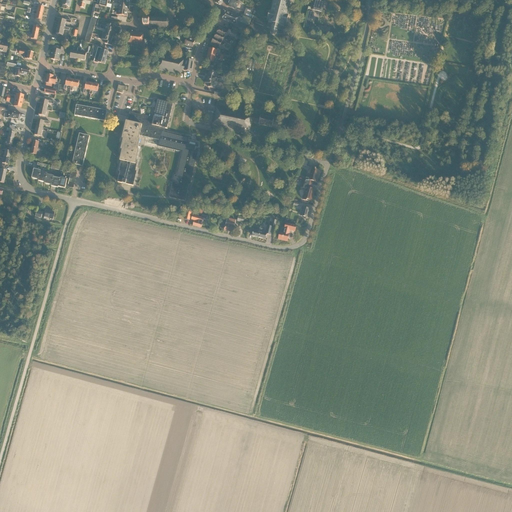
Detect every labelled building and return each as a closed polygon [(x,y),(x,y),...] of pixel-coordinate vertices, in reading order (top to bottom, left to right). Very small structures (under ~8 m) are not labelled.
[(67,6),(70,7),(71,0),(74,0),(77,0),(63,0),(63,5),(63,8),(67,9),(67,6)] [(111,8),(112,5),(108,4),(108,0),(100,0),(100,6),(94,4),(92,12),(99,14),(101,6),(107,7),(111,8)] [(236,10),(239,2),(233,0),(230,0),(228,6),(236,10)] [(274,0),(274,3),(273,3),(273,4),(274,4),(273,8),(272,8),(272,9),(271,12),(269,11),(269,12),(267,12),(265,17),(268,18),(267,19),(267,20),(269,21),(269,23),(268,23),(267,28),(272,29),(272,30),(271,30),(271,31),(272,32),(271,33),(272,33),(272,34),(272,35),(273,35),(273,34),(274,35),(275,35),(277,34),(277,35),(278,34),(277,34),(278,32),(279,33),(282,34),(283,31),(286,32),(288,24),(287,24),(289,16),(287,16),(287,12),(288,13),(288,12),(289,8),(290,7),(289,7),(290,3),(290,4),(291,3),(290,3),(290,0),(274,0)] [(322,13),(325,2),(315,0),(313,11),(322,13)] [(38,9),(37,12),(37,13),(42,14),(44,7),(35,6),(35,8),(38,9)] [(253,19),(254,16),(250,14),(251,11),(246,9),(243,15),(253,19)] [(239,20),(240,19),(240,18),(241,17),(226,11),(223,19),(237,25),(239,22),(239,21),(239,20)] [(41,21),(42,14),(37,13),(37,12),(34,12),(33,14),(36,15),(35,19),(41,21)] [(249,26),(251,19),(243,16),(242,19),(241,22),(245,24),(249,26)] [(64,28),(65,27),(66,22),(71,23),(71,21),(66,20),(60,19),(58,27),(64,28)] [(170,27),(170,23),(167,19),(149,19),(149,20),(144,20),(144,26),(149,26),(149,29),(167,30),(170,27)] [(107,31),(116,33),(117,30),(113,29),(114,26),(106,24),(105,27),(104,27),(101,26),(100,29),(103,30),(107,31)] [(32,33),(38,34),(39,27),(31,25),(30,28),(33,28),(32,32),(32,33)] [(329,32),(330,29),(326,28),(326,29),(322,28),(322,27),(319,26),(319,29),(318,32),(328,34),(329,32)] [(70,28),(65,27),(64,28),(58,27),(57,34),(63,36),(64,30),(69,31),(70,28)] [(220,28),(217,33),(225,37),(228,32),(220,28)] [(147,50),(148,44),(149,39),(143,39),(144,33),(132,32),(132,29),(129,29),(128,32),(129,32),(128,43),(142,45),(141,49),(147,50)] [(36,40),(38,34),(32,33),(32,32),(29,31),(29,33),(32,34),(31,39),(36,40)] [(104,33),(103,36),(112,39),(113,36),(115,37),(116,33),(107,31),(106,34),(104,33)] [(214,38),(222,42),(225,37),(217,33),(214,38)] [(193,48),(194,44),(196,38),(185,34),(183,38),(185,39),(185,41),(186,41),(185,45),(193,48)] [(111,42),(112,39),(103,36),(102,40),(106,41),(105,44),(112,46),(113,43),(111,42)] [(219,48),(222,42),(214,38),(211,43),(219,48)] [(8,44),(2,42),(0,52),(1,52),(5,53),(4,57),(6,58),(7,53),(6,53),(8,44)] [(81,53),(82,48),(83,43),(81,42),(80,47),(79,47),(78,52),(79,53),(78,59),(85,61),(87,54),(81,53)] [(70,58),(78,59),(79,53),(78,52),(73,52),(74,46),(71,46),(71,51),(70,58)] [(65,55),(66,49),(60,47),(59,50),(53,49),(51,59),(59,61),(60,54),(65,55)] [(99,48),(97,55),(107,58),(109,52),(102,50),(102,49),(99,48)] [(209,48),(208,54),(216,56),(217,50),(209,48)] [(32,60),(33,53),(19,50),(18,54),(25,55),(24,59),(32,60)] [(191,72),(193,61),(184,59),(184,60),(179,59),(179,57),(162,53),(158,70),(180,76),(181,71),(191,72)] [(214,63),(216,56),(208,54),(206,61),(214,63)] [(105,64),(107,58),(97,55),(94,62),(98,63),(98,62),(105,64)] [(28,75),(30,69),(21,67),(21,69),(16,68),(15,76),(19,77),(20,75),(24,76),(24,74),(28,75)] [(209,71),(209,74),(219,76),(219,73),(215,72),(215,68),(208,67),(207,70),(209,71)] [(218,79),(219,76),(209,74),(208,77),(206,76),(205,80),(215,82),(216,79),(218,79)] [(55,85),(57,77),(54,77),(54,76),(48,75),(46,83),(47,83),(47,86),(52,87),(52,84),(55,85)] [(67,86),(71,86),(72,87),(73,80),(67,79),(66,85),(65,85),(64,89),(66,90),(67,86)] [(71,96),(73,91),(73,87),(78,88),(79,81),(73,80),(72,87),(71,86),(69,96),(71,96)] [(214,85),(215,82),(205,80),(204,83),(209,84),(208,87),(216,89),(216,85),(214,85)] [(87,89),(90,90),(91,90),(92,84),(86,83),(85,89),(84,89),(83,93),(86,93),(87,89)] [(91,90),(90,90),(89,94),(91,94),(91,95),(92,95),(93,91),(98,92),(99,85),(92,84),(91,90)] [(123,89),(126,90),(126,87),(118,85),(117,92),(123,94),(123,91),(122,91),(123,89)] [(16,94),(15,100),(22,102),(24,95),(16,94)] [(21,108),(22,102),(15,100),(13,106),(21,108)] [(42,100),(41,108),(47,109),(48,108),(49,103),(54,104),(54,101),(49,101),(42,100)] [(164,131),(165,128),(167,129),(173,104),(158,100),(154,118),(132,113),(130,122),(126,121),(122,139),(124,139),(121,150),(122,150),(120,161),(121,161),(119,172),(120,172),(118,182),(134,186),(137,172),(135,171),(138,161),(136,160),(139,150),(138,149),(140,139),(138,139),(139,136),(159,140),(157,146),(181,152),(175,175),(169,197),(185,201),(189,185),(190,185),(198,151),(191,150),(192,145),(188,144),(189,137),(164,131)] [(8,108),(0,106),(0,115),(1,110),(7,111),(8,108)] [(272,127),(274,119),(261,116),(261,117),(258,116),(258,117),(249,115),(250,113),(217,106),(212,127),(249,135),(252,123),(272,127)] [(47,109),(41,108),(39,115),(46,117),(47,111),(49,111),(49,112),(53,113),(53,112),(52,112),(53,109),(48,108),(47,109)] [(4,117),(14,120),(14,119),(19,119),(20,113),(9,111),(8,114),(4,114),(4,117)] [(38,120),(36,128),(43,129),(43,128),(44,123),(49,125),(50,122),(45,121),(38,120)] [(48,129),(43,128),(43,129),(36,128),(35,135),(41,137),(43,131),(48,132),(48,129)] [(8,134),(8,137),(8,138),(13,139),(15,133),(9,131),(9,132),(6,131),(5,133),(8,134)] [(75,164),(86,167),(93,136),(82,134),(75,164)] [(12,146),(13,139),(8,138),(8,137),(5,137),(4,139),(7,140),(6,144),(12,146)] [(3,157),(9,158),(11,152),(5,150),(5,151),(2,150),(1,152),(4,153),(3,156),(3,157)] [(8,165),(9,158),(3,157),(3,156),(1,156),(0,158),(3,159),(2,164),(8,165)] [(303,181),(303,182),(304,182),(312,185),(313,181),(317,182),(320,171),(316,170),(317,168),(315,168),(312,167),(309,178),(304,177),(304,179),(303,181)] [(32,178),(38,180),(40,172),(41,172),(41,171),(34,169),(32,178)] [(38,181),(45,182),(45,183),(47,174),(47,173),(41,172),(40,172),(38,180),(38,181)] [(61,173),(60,179),(58,187),(65,188),(67,179),(63,178),(64,174),(61,173)] [(54,176),(47,174),(45,183),(45,182),(44,184),(51,185),(53,177),(54,177),(54,176)] [(58,188),(58,187),(60,179),(54,177),(53,177),(51,185),(51,186),(58,188)] [(302,185),(302,186),(302,187),(301,187),(304,188),(306,189),(304,196),(303,200),(304,200),(306,201),(307,201),(308,200),(312,201),(315,190),(311,188),(312,185),(304,182),(303,182),(302,185)] [(301,216),(304,217),(308,218),(311,209),(303,207),(301,216)] [(52,220),(54,212),(46,210),(44,219),(47,219),(47,218),(52,220)] [(191,220),(194,221),(193,226),(201,228),(202,224),(203,220),(207,221),(207,217),(202,216),(202,218),(201,217),(200,217),(193,215),(192,218),(191,220)] [(233,232),(236,221),(229,219),(228,222),(227,221),(226,225),(225,225),(224,230),(233,232)] [(297,225),(286,223),(285,229),(284,229),(282,230),(281,232),(280,232),(278,239),(288,242),(289,234),(290,230),(295,232),(297,225)] [(266,233),(262,233),(260,232),(259,238),(266,239),(267,234),(271,235),(273,227),(267,226),(266,233)] [(249,233),(253,234),(253,236),(259,238),(260,232),(262,233),(263,228),(260,228),(259,232),(254,231),(254,229),(250,228),(249,233)]
